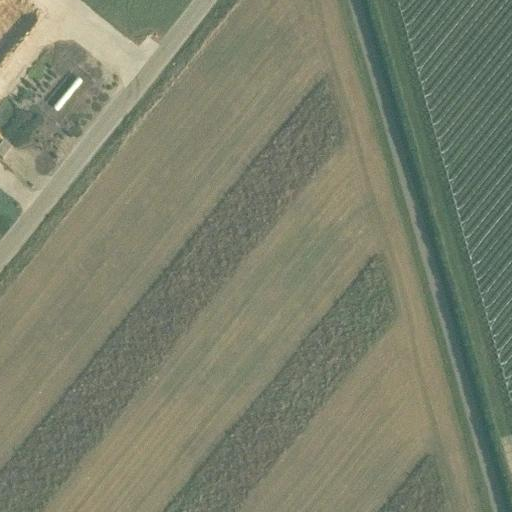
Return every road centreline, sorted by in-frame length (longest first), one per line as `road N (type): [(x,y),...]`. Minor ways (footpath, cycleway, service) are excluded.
road 1 (unclassified): [(500,511),(359,0)]
road 2 (unclassified): [(209,0),(0,263)]
